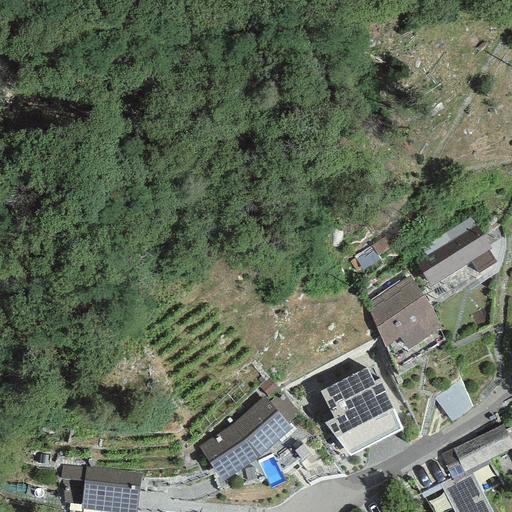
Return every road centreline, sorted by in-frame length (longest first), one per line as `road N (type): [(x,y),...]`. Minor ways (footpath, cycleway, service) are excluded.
road 1 (trunk): [(324,0),(254,55),(0,297)]
road 2 (residential): [(305,511),(511,378)]
